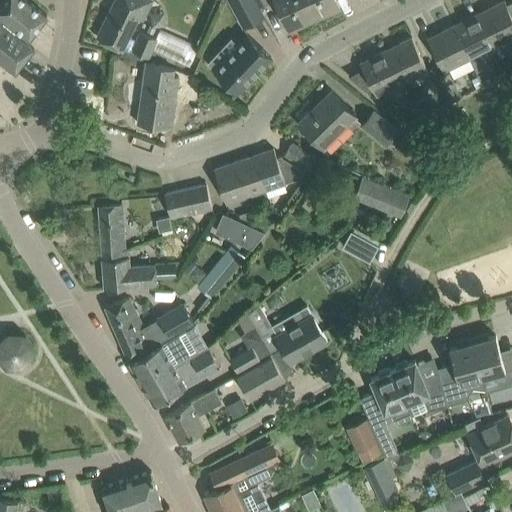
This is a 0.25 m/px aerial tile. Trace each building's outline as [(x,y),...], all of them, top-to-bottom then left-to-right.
[(47,14),(45,13),(28,0),(1,0),(0,2),(0,41),(25,60),(34,48),(26,42),(47,14)] [(122,49),(131,31),(137,18),(142,20),(151,0),(114,0),(97,36),(122,49)] [(264,16),(258,5),(255,0),(229,0),(243,26),(264,16)] [(276,0),(289,29),(315,17),(307,0),(276,0)] [(307,0),(315,17),(340,6),(337,0),(307,0)] [(511,46),(511,42),(510,38),(511,36),(511,16),(504,0),(479,13),(495,45),(498,53),(511,46)] [(470,58),(495,45),(479,13),(454,25),(470,58)] [(444,70),(470,58),(454,25),(428,37),(444,70)] [(157,38),(140,31),(132,50),(149,57),(157,38)] [(231,85),(238,91),(271,56),(247,34),(228,55),(225,51),(212,65),(215,69),(214,69),(222,76),(219,79),(228,87),(231,85)] [(386,49),(402,82),(428,69),(412,36),(386,49)] [(25,60),(0,41),(0,60),(16,72),(25,60)] [(377,95),(402,82),(386,49),(360,62),(377,95)] [(172,75),(173,65),(147,61),(138,123),(171,128),(179,76),(172,75)] [(489,70),(478,75),(483,86),(495,80),(489,70)] [(449,72),(439,77),(441,81),(429,86),(435,101),(447,96),(444,90),(455,85),(449,72)] [(356,115),(346,104),(332,90),(311,111),(309,109),(299,119),(301,121),(299,122),(323,147),(356,115)] [(227,104),(219,114),(227,120),(235,110),(227,104)] [(385,144),(398,128),(374,109),(362,125),(385,144)] [(285,153),(305,165),(312,154),(292,142),(285,153)] [(282,154),(277,156),(274,148),(254,154),(265,189),(285,182),(285,181),(297,177),(303,168),(281,155),(282,155),(282,154)] [(246,195),(265,189),(254,154),(234,161),(246,195)] [(323,157),(308,176),(318,184),(333,166),(323,157)] [(226,202),(246,195),(234,161),(214,168),(226,202)] [(364,174),(354,196),(388,210),(397,188),(364,174)] [(206,183),(179,190),(185,215),(212,208),(206,183)] [(179,190),(165,193),(170,218),(185,215),(179,190)] [(122,203),(99,204),(102,246),(103,258),(128,256),(128,248),(125,248),(125,244),(122,203)] [(239,214),(240,218),(254,224),(249,210),(239,214)] [(225,212),(216,230),(253,247),(266,231),(225,212)] [(263,216),(258,226),(265,230),(271,220),(263,216)] [(353,228),(343,245),(369,260),(379,242),(353,228)] [(211,266),(215,269),(200,287),(211,297),(245,257),(230,244),(211,266)] [(128,256),(103,258),(105,287),(130,286),(156,283),(156,278),(176,277),(175,263),(155,264),(129,266),(128,256)] [(188,273),(198,281),(206,272),(196,263),(188,273)] [(292,278),(295,284),(301,286),(308,282),(303,273),(292,278)] [(130,294),(105,305),(128,357),(153,346),(193,323),(182,305),(144,327),(130,294)] [(259,303),(248,312),(255,326),(270,353),(282,346),(290,361),(327,340),(307,305),(284,318),(289,328),(277,335),(272,325),(259,303)] [(189,326),(129,360),(141,381),(174,364),(175,364),(176,365),(202,349),(189,326)] [(271,355),(270,353),(255,326),(241,334),(249,348),(231,358),(239,373),(271,355)] [(511,383),(511,356),(503,359),(496,334),(488,336),(487,333),(472,338),(482,376),(495,372),(500,387),(511,383)] [(28,356),(29,345),(21,336),(10,335),(1,343),(1,345),(1,349),(0,353),(1,355),(8,363),(20,364),(28,356)] [(469,379),(482,376),(472,338),(456,342),(457,345),(449,347),(457,375),(440,379),(443,390),(447,404),(465,400),(472,388),(469,379)] [(184,381),(200,372),(202,375),(220,365),(209,346),(202,349),(176,365),(175,364),(174,364),(141,381),(154,403),(186,384),(184,381)] [(236,374),(240,381),(250,399),(285,379),(271,355),(239,373),(236,374)] [(415,359),(393,368),(412,414),(427,408),(421,394),(428,390),(415,359)] [(406,402),(407,401),(393,368),(371,378),(389,421),(395,418),(398,422),(407,422),(414,419),(406,402)] [(167,414),(180,439),(204,426),(198,414),(222,401),(215,388),(167,414)] [(243,398),(228,401),(231,413),(246,409),(243,398)] [(482,463),(511,449),(511,422),(508,414),(468,432),(482,463)] [(366,418),(346,428),(357,451),(377,442),(366,418)] [(258,450),(229,463),(236,478),(265,464),(258,450)] [(413,459),(402,453),(397,465),(408,470),(413,459)] [(379,497),(398,488),(400,487),(387,458),(366,467),(379,497)] [(475,459),(446,472),(455,492),(484,479),(475,459)] [(149,511),(155,511),(163,508),(151,470),(102,486),(109,508),(105,510),(105,511),(136,511),(147,509),(149,511)] [(217,489),(205,495),(213,511),(259,511),(272,507),(262,485),(238,496),(234,487),(232,482),(217,489)] [(477,489),(464,495),(467,503),(481,497),(477,489)] [(461,490),(442,499),(445,507),(447,511),(453,511),(468,505),(467,503),(464,495),(461,490)] [(0,511),(14,511),(17,499),(0,495),(0,511)] [(416,511),(435,511),(445,507),(442,499),(416,511)] [(282,511),(279,503),(272,507),(259,511),(282,511)]
